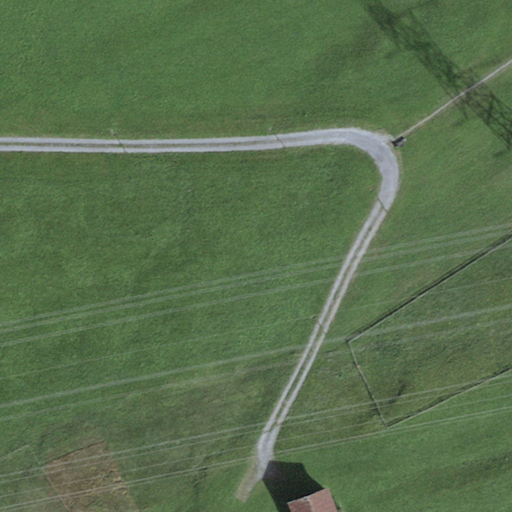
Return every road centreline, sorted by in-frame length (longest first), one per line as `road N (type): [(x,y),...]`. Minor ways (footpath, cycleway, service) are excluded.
road 1 (track): [(0,149),(229,146),(346,135),(379,148)]
road 2 (track): [(379,148),(390,179),(385,201),(264,445),(268,474)]
